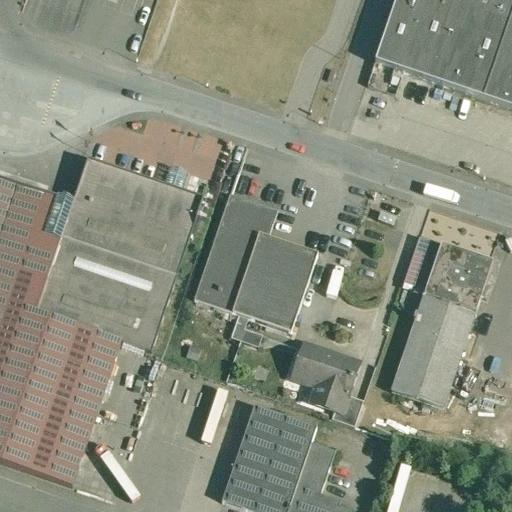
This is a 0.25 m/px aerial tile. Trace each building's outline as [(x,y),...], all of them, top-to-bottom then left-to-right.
[(511,0),(397,0),(375,66),(511,112),(511,0)] [(59,202),(0,183),(0,465),(73,490),(122,345),(152,356),(204,202),(182,194),(188,176),(171,170),(165,189),(89,163),(74,206),(59,201),(59,202)] [(270,219),(232,206),(234,200),(233,200),(197,303),(292,335),(319,257),(264,239),(270,219)] [(492,266),(442,249),(424,300),(475,317),(492,266)] [(475,317),(424,300),(393,395),(442,412),(475,317)] [(359,366),(305,347),(294,380),(322,390),(317,403),(338,410),(344,412),(349,398),(359,366)] [(222,439),(232,442),(239,421),(241,422),(247,403),(225,396),(208,447),(218,450),(222,439)] [(364,403),(349,398),(344,412),(338,410),(334,422),(355,430),(364,403)] [(317,431),(255,410),(223,505),(242,511),(348,511),(339,509),(341,504),(321,498),(336,454),(312,446),(317,431)]
